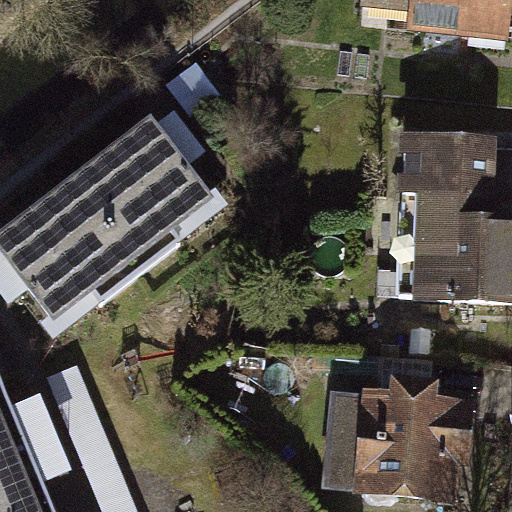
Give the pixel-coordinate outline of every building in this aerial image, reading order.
[(504,39),(508,0),(362,0),(360,20),(504,39)] [(156,137),(0,257),(0,268),(56,340),(217,216),(156,137)] [(505,154),(406,150),(403,211),(423,212),(418,320),(511,324),(511,229),(501,229),(505,154)] [(56,511),(0,377),(0,511),(56,511)] [(397,398),(395,413),(337,406),(325,501),(355,504),(354,511),(465,511),(477,422),(441,420),(442,403),(397,398)]
